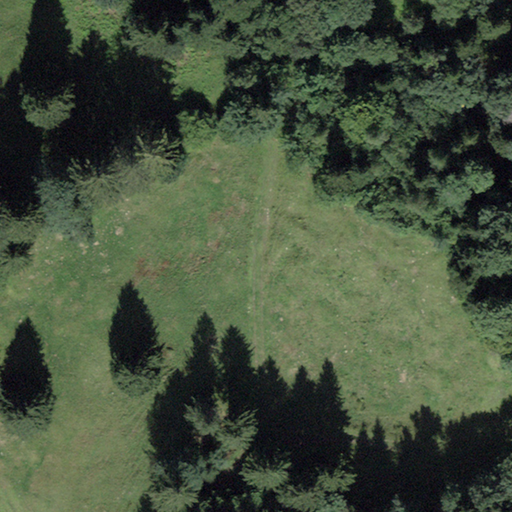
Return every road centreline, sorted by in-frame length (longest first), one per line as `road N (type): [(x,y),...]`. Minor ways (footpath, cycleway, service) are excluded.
road 1 (track): [(348,22),(296,62),(276,103),(257,277),(264,449)]
road 2 (track): [(511,417),(433,444),(334,433),(264,449),(206,478),(174,511)]
